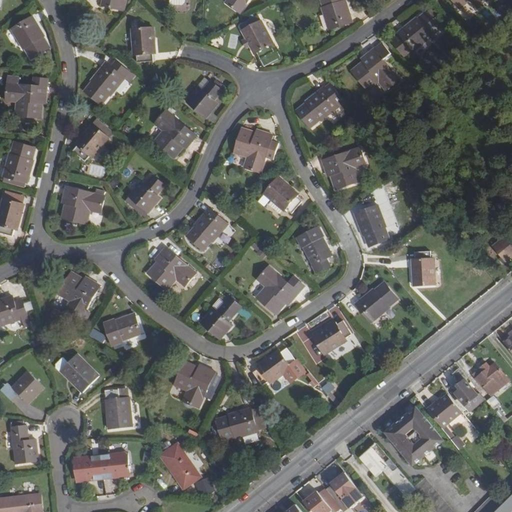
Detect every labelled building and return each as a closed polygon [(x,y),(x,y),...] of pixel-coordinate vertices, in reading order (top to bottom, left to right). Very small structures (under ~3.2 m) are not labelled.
[(107,0),(105,7),(125,11),(127,1),(124,0),(107,0)] [(232,0),(229,5),(241,13),(250,0),(232,0)] [(330,30),(353,23),(348,4),(346,5),(344,1),(344,0),(321,0),(324,8),(323,8),(330,30)] [(452,0),(460,8),(470,0),(475,0),(481,6),(488,0),(452,0)] [(475,0),(471,0),(478,9),(481,6),(475,0)] [(442,28),(429,11),(419,19),(416,22),(414,20),(399,32),(400,34),(392,41),(405,57),(413,50),(414,52),(433,37),(432,36),(442,28)] [(33,60),(51,48),(44,38),(41,34),(43,33),(33,16),(12,30),(24,50),(26,49),(33,60)] [(141,29),(140,21),(132,22),(134,55),(137,55),(138,63),(154,62),(154,54),(156,54),(154,28),(141,29)] [(276,52),(272,45),(274,44),(262,21),(243,31),(247,38),(252,47),(256,54),(258,53),(261,60),(276,52)] [(252,47),(247,38),(241,41),(246,50),(252,47)] [(352,71),(368,91),(379,82),(382,79),(389,89),(400,80),(384,60),(391,54),(383,44),(376,50),(375,49),(368,55),(369,57),(363,62),(352,71)] [(276,52),(261,60),(260,60),(264,67),(281,58),(277,51),(276,52)] [(111,67),(107,63),(94,78),(96,79),(93,83),(85,92),(101,106),(110,96),(111,97),(126,79),(125,78),(130,72),(116,61),(111,67)] [(19,78),(9,77),(6,98),(18,99),(18,102),(17,116),(42,119),(43,104),(44,97),(47,98),(48,87),(19,85),(19,78)] [(382,79),(379,82),(387,91),(389,89),(382,79)] [(219,104),(215,100),(223,91),(212,81),(203,91),(200,88),(187,102),(207,118),(219,104)] [(326,89),(325,88),(309,100),(310,101),(307,104),(297,112),(311,128),(320,120),(322,121),(340,107),(339,106),(345,102),(331,85),(326,89)] [(155,142),(175,158),(184,148),(189,142),(191,144),(198,136),(167,110),(158,121),(167,129),(165,132),(155,142)] [(114,133),(98,120),(77,144),(78,146),(73,152),(86,163),(91,156),(93,158),(114,133)] [(158,121),(155,124),(165,132),(167,129),(158,121)] [(243,129),(235,153),(244,155),(251,158),(248,169),(262,174),(274,135),(265,133),(264,136),(256,133),(243,129)] [(4,177),(27,184),(33,164),(31,164),(33,160),(36,148),(16,142),(12,154),(10,154),(4,177)] [(361,148),(323,160),(326,170),(329,169),(332,176),(336,190),(359,182),(355,168),(354,165),(366,161),(361,148)] [(251,158),(244,155),(240,167),(248,169),(251,158)] [(142,182),(126,202),(133,207),(137,202),(149,213),(161,199),(158,195),(166,185),(154,176),(146,185),(142,182)] [(297,197),(298,195),(279,179),(265,194),(285,212),(286,210),(292,215),(303,202),(297,197)] [(65,197),(68,198),(66,205),(63,219),(87,225),(90,211),(91,208),(103,211),(106,197),(67,187),(65,197)] [(25,205),(4,199),(0,215),(0,233),(14,237),(15,229),(18,230),(25,205)] [(363,207),(365,211),(378,206),(376,201),(363,207)] [(137,202),(133,207),(145,218),(149,213),(137,202)] [(365,211),(355,214),(362,233),(365,232),(366,235),(371,248),(390,240),(386,227),(387,227),(379,205),(378,206),(365,211)] [(229,225),(210,208),(197,223),(199,225),(196,228),(188,237),(204,251),(212,241),(213,242),(229,225)] [(327,259),(333,256),(329,249),(326,250),(320,238),(323,237),(324,237),(319,227),(297,239),(302,248),(304,248),(313,266),(327,259)] [(507,264),(511,259),(511,231),(511,232),(493,247),(507,264)] [(323,237),(320,238),(326,250),(329,249),(323,237)] [(148,274),(167,290),(177,279),(179,277),(188,284),(197,274),(167,247),(160,255),(163,257),(158,263),(148,274)] [(435,259),(432,259),(432,251),(416,252),(416,260),(413,260),(415,286),(437,285),(435,259)] [(332,268),(327,259),(313,266),(311,267),(316,276),(332,268)] [(258,298),(277,314),(286,304),(291,298),(294,300),(300,293),(270,266),(260,277),(270,285),(267,287),(258,298)] [(73,272),(60,294),(72,301),(74,303),(68,313),(81,321),(101,286),(93,281),(91,283),(85,280),(73,272)] [(179,277),(177,279),(186,287),(188,284),(179,277)] [(260,277),(258,279),(267,287),(270,285),(260,277)] [(399,299),(386,283),(376,291),(373,294),(371,292),(356,304),(371,324),(390,309),(389,307),(399,299)] [(15,302),(13,296),(0,300),(0,326),(21,319),(21,318),(22,318),(28,316),(23,300),(15,302)] [(231,297),(218,312),(214,309),(202,323),(221,340),(233,325),(229,322),(243,307),(231,297)] [(74,303),(72,301),(66,311),(68,313),(74,303)] [(115,321),(114,320),(105,323),(113,346),(123,343),(123,341),(142,335),(135,314),(115,321)] [(28,316),(22,318),(25,328),(31,326),(28,316)] [(344,321),(337,325),(335,323),(314,337),(326,355),(347,341),(346,339),(353,335),(344,321)] [(94,329),(91,335),(103,342),(106,335),(94,329)] [(511,333),(510,336),(503,341),(511,352),(511,333)] [(44,336),(35,339),(37,346),(46,343),(44,336)] [(292,369),(279,351),(258,366),(260,368),(253,373),(263,386),(269,382),(271,384),(292,369)] [(77,354),(63,369),(72,378),(70,380),(84,393),(100,376),(77,354)] [(461,357),(455,362),(458,366),(462,371),(468,367),(461,357)] [(186,362),(175,385),(189,391),(192,392),(187,403),(200,409),(216,372),(207,368),(206,371),(199,368),(186,362)] [(489,366),(486,362),(480,367),(483,371),(475,377),(475,378),(483,387),(490,396),(509,380),(503,374),(494,362),(489,366)] [(477,394),(465,378),(467,377),(462,371),(458,366),(451,372),(459,382),(456,385),(459,389),(455,393),(464,405),(477,394)] [(483,371),(480,367),(472,374),(475,377),(483,371)] [(63,369),(61,371),(70,380),(72,378),(63,369)] [(29,372),(12,388),(8,384),(1,390),(12,401),(19,394),(29,404),(45,388),(29,372)] [(119,390),(105,391),(106,400),(109,400),(111,412),(107,413),(109,430),(133,427),(130,398),(120,399),(119,390)] [(433,403),(426,408),(441,427),(461,410),(447,393),(440,399),(441,400),(435,405),(433,403)] [(464,405),(464,406),(469,413),(485,400),(479,393),(477,394),(464,405)] [(486,401),(490,405),(504,421),(510,417),(500,404),(503,402),(496,393),(486,401)] [(412,466),(443,440),(416,407),(385,431),(412,466)] [(252,411),(251,409),(233,414),(233,416),(230,417),(217,420),(223,441),(235,437),(236,439),(259,432),(258,430),(267,428),(261,408),(252,411)] [(450,428),(463,420),(460,415),(448,423),(450,428)] [(24,426),(24,421),(12,423),(16,464),(39,462),(37,439),(29,440),(27,426),(24,426)] [(469,441),(478,437),(475,431),(466,434),(469,441)] [(449,440),(456,450),(464,445),(457,435),(449,440)] [(162,445),(167,452),(175,447),(169,439),(162,445)] [(185,489),(201,477),(179,445),(175,447),(167,452),(162,456),(185,489)] [(387,476),(406,499),(417,490),(414,487),(397,467),(393,471),(385,462),(373,448),(361,458),(381,481),(387,476)] [(75,459),(78,482),(89,481),(89,477),(95,476),(95,480),(105,479),(114,478),(113,474),(119,474),(120,477),(130,476),(128,453),(102,456),(75,459)] [(152,455),(146,453),(143,460),(150,462),(152,455)] [(390,458),(385,462),(393,471),(397,467),(390,458)] [(332,485),(326,490),(343,511),(344,511),(350,507),(350,508),(365,497),(344,471),(336,477),(337,479),(331,484),(332,485)] [(202,493),(216,487),(211,477),(198,482),(202,493)] [(414,487),(417,490),(435,511),(493,511),(502,503),(494,493),(474,511),(454,511),(425,478),(414,487)] [(303,503),(310,511),(329,511),(332,510),(334,511),(340,507),(326,490),(325,488),(319,493),(317,491),(303,503)] [(0,498),(0,511),(42,511),(41,494),(0,498)] [(511,511),(511,496),(511,495),(502,503),(493,511),(511,511)]
